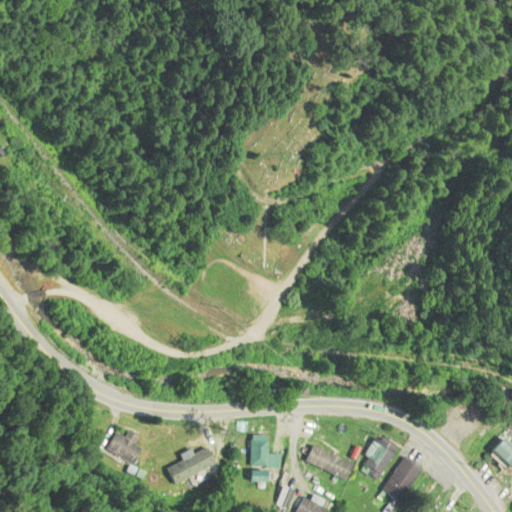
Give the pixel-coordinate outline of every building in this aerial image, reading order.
[(263,436),(247,436),(247,468),(277,468),(277,455),(263,455),(263,436)] [(356,469),(373,481),(394,449),(376,438),(356,469)] [(511,459),(511,454),(496,439),(483,453),(501,471),(511,459)] [(317,474),(325,480),(339,460),(317,444),(306,458),(321,469),(317,474)] [(212,467),(205,449),(162,468),(170,485),(212,467)] [(418,471),(401,458),(376,491),(394,504),(418,471)]
